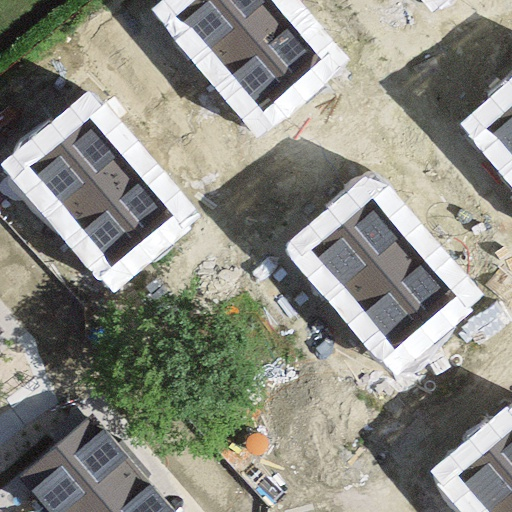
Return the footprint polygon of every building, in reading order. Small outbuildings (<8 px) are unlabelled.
[(335,58),(285,0),(182,0),(172,9),(265,117),(335,58)] [(511,95),(480,124),(511,161),(511,95)] [(183,221),(90,113),(20,173),(114,281),(183,221)] [(464,303),(371,195),(301,254),(394,363),(464,303)] [(174,511),(92,417),(23,476),(53,511),(174,511)] [(511,511),(511,427),(450,480),(477,511),(511,511)]
